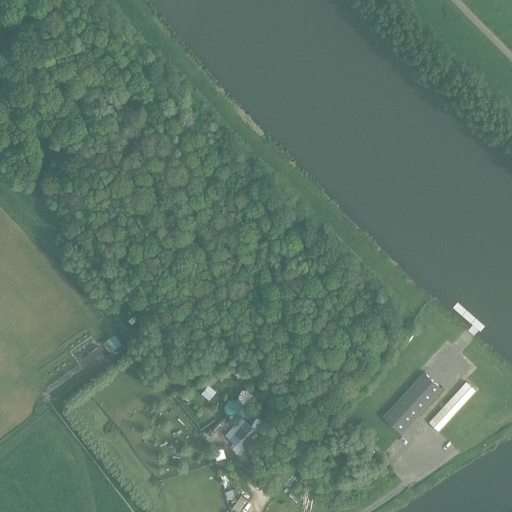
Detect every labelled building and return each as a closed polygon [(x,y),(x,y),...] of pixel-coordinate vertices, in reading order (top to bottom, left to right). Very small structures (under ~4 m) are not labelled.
[(116,333),(104,342),(111,352),(123,343),(116,333)] [(97,346),(83,356),(90,366),(105,356),(97,346)] [(424,372),(383,416),(401,433),(442,388),(424,372)] [(442,409),(430,422),(438,430),(475,390),(466,382),(445,405),(442,409)] [(209,384),(202,393),(210,399),(217,391),(209,384)] [(260,401),(252,409),(241,407),(240,405),(238,402),(236,400),(233,400),(230,400),(228,402),(226,405),(225,408),(226,411),(228,413),(230,415),(230,419),(237,419),(237,417),(242,417),(226,435),(234,443),(230,447),(242,457),(246,452),(244,451),(245,450),(251,455),(265,439),(243,418),(250,418),(255,414),(262,422),(256,428),(260,432),(280,407),(277,403),(267,410),(260,401)] [(216,450),(217,458),(226,457),(224,449),(216,450)]
